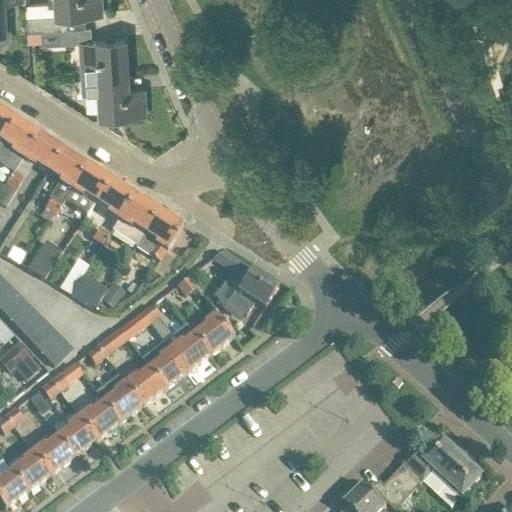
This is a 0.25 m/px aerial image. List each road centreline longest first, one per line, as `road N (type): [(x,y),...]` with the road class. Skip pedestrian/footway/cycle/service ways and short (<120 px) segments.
road 1 (residential): [(87,511),(353,309)]
road 2 (residential): [(0,77),(142,173),(196,178),(226,158)]
road 3 (residential): [(511,449),(353,309)]
road 4 (residential): [(353,309),(226,158)]
road 5 (residential): [(226,158),(154,0)]
